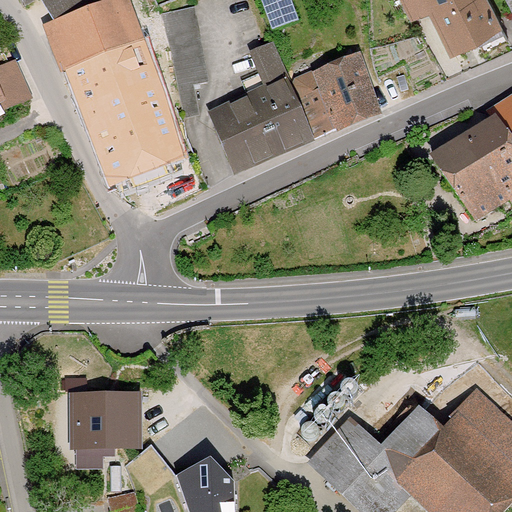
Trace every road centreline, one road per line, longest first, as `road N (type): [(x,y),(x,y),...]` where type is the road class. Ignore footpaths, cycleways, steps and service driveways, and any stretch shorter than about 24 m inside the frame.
road 1 (primary): [(104,302),(288,301),(511,274)]
road 2 (residential): [(511,72),(147,243)]
road 3 (unclassified): [(147,243),(40,54),(0,4)]
road 4 (unclassified): [(0,371),(24,511)]
